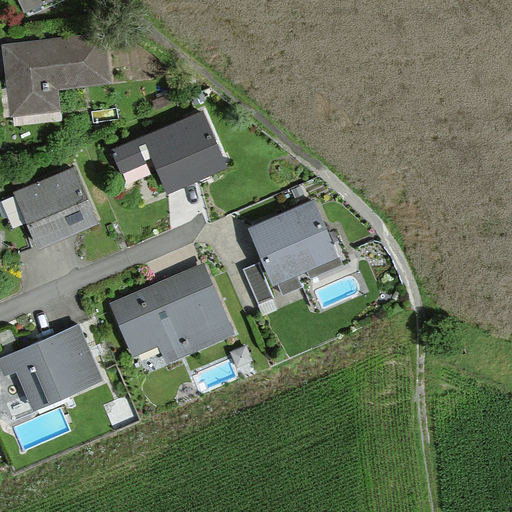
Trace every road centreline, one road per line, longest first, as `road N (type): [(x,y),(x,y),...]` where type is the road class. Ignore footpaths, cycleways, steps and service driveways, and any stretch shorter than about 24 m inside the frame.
road 1 (track): [(123,0),(375,219),(406,268),(420,312),(419,417),(432,511)]
road 2 (residential): [(201,229),(0,315)]
